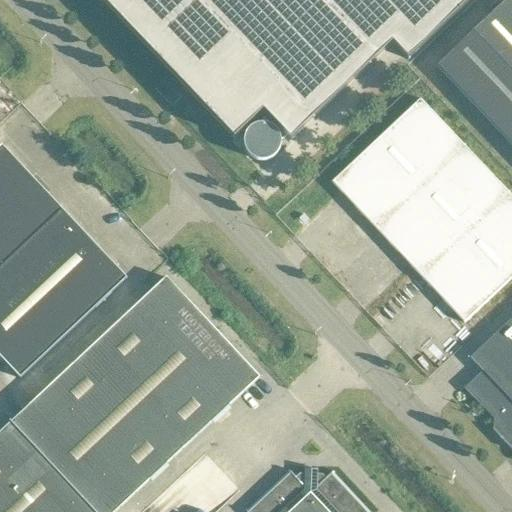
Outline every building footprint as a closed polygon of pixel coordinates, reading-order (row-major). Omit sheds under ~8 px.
[(101,0),(234,140),(263,111),(291,141),(393,44),(408,60),(471,0),(101,0)] [(511,2),(510,0),(506,0),(437,67),(511,145),(511,2)] [(165,79),(154,89),(172,107),(182,97),(165,79)] [(420,99),(331,183),(378,232),(466,148),(420,99)] [(0,148),(0,269),(62,211),(2,146),(0,148)] [(511,196),(466,148),(378,232),(424,280),(511,197),(511,196)] [(511,197),(424,280),(464,324),(511,278),(511,197)] [(127,279),(62,211),(0,269),(0,357),(20,379),(127,279)] [(366,511),(332,475),(334,473),(333,472),(326,479),(322,475),(317,475),(318,471),(305,470),(304,474),(300,474),(296,478),(289,471),(288,471),(290,474),(249,511),(247,511),(246,510),(245,511),(246,511),(115,511),(260,378),(166,278),(0,432),(0,511),(366,511)] [(511,319),(471,357),(471,358),(483,371),(464,389),(493,419),(493,431),(511,450),(511,448),(511,319)]
